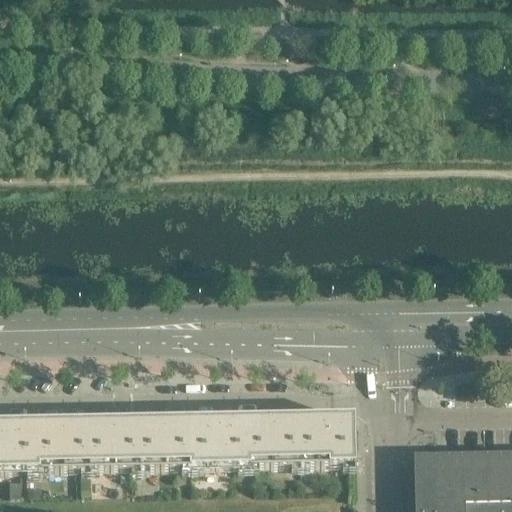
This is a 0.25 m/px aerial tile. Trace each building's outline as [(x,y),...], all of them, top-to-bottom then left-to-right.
[(356,472),(355,423),(330,424),(330,420),(320,420),(319,420),(319,424),(299,424),(300,473),(356,472)] [(300,473),(299,424),(279,425),(279,421),(270,421),(269,421),(269,425),(247,425),(248,474),(300,473)] [(248,474),(247,425),(225,426),(225,422),(215,422),(214,422),(214,426),(192,426),(193,475),(248,474)] [(193,475),(192,426),(170,427),(170,423),(160,423),(159,423),(159,427),(139,427),(140,476),(193,475)] [(140,476),(139,427),(120,428),(120,424),(110,424),(109,424),(109,428),(89,428),(90,477),(140,476)] [(90,477),(89,428),(69,429),(69,425),(60,425),(58,425),(58,429),(36,429),(37,478),(90,477)] [(0,478),(37,478),(36,429),(14,430),(14,426),(5,426),(3,426),(3,430),(0,430),(0,478)] [(511,511),(511,461),(416,463),(417,511),(511,511)]
